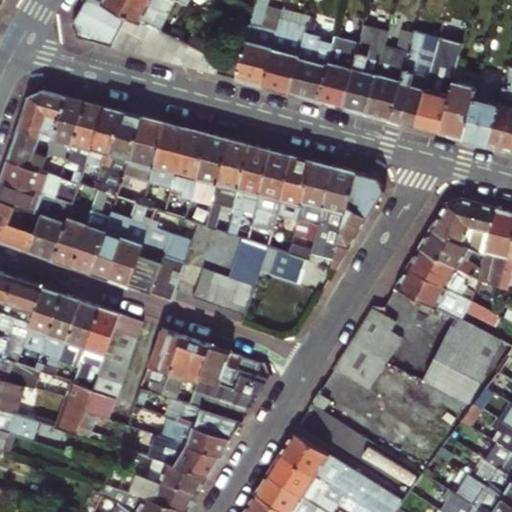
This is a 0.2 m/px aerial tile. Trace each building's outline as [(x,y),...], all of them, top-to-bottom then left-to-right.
[(74,34),(215,71),(218,59),(157,28),(105,2),(100,0),(83,0),(70,22),(74,34)] [(105,0),(105,2),(157,28),(158,25),(171,0),(105,0)] [(252,0),(244,33),(233,75),(264,83),(273,45),(278,28),(263,25),(268,0),(252,0)] [(365,68),(371,43),(378,16),(365,13),(363,19),(341,103),(367,110),(377,71),(365,68)] [(281,16),(278,28),(273,45),(280,46),(287,18),(281,16)] [(340,61),(327,58),(317,97),(341,103),(363,19),(355,17),(349,37),(346,36),(340,61)] [(290,90),(306,27),(307,22),(287,18),(280,46),(273,45),(264,83),(290,90)] [(227,25),(218,59),(215,71),(233,75),(244,33),(227,25)] [(317,97),(327,58),(332,41),(313,36),(314,29),(306,27),(290,90),(317,97)] [(367,110),(390,116),(412,32),(413,29),(406,28),(400,49),(383,45),(377,71),(367,110)] [(412,32),(390,116),(415,122),(427,74),(415,71),(425,35),(412,32)] [(333,34),(332,41),(327,58),(340,61),(346,36),(333,34)] [(431,57),(436,39),(425,35),(415,71),(427,74),(431,57)] [(377,71),(383,45),(371,43),(365,68),(377,71)] [(440,128),(453,78),(458,57),(444,54),(443,60),(439,76),(427,74),(415,122),(440,128)] [(431,57),(427,74),(439,76),(443,60),(431,57)] [(511,65),(508,65),(502,87),(488,141),(511,146),(511,88),(509,87),(511,77),(511,65)] [(463,134),(476,84),(453,78),(440,128),(463,134)] [(477,82),(476,84),(463,134),(488,141),(502,87),(477,82)] [(38,138),(50,142),(66,95),(44,89),(29,95),(19,124),(40,131),(38,138)] [(85,100),(66,95),(50,142),(47,150),(66,156),(85,100)] [(105,105),(85,100),(66,156),(85,162),(105,105)] [(85,162),(79,180),(85,183),(93,162),(101,165),(106,166),(125,110),(105,105),(85,162)] [(118,194),(121,184),(144,115),(125,110),(106,166),(101,165),(97,174),(94,186),(99,188),(106,190),(118,194)] [(144,115),(121,184),(127,185),(131,175),(148,179),(164,120),(144,115)] [(171,185),(187,127),(164,120),(148,179),(171,185)] [(19,124),(9,155),(42,167),(47,150),(50,142),(38,138),(40,131),(19,124)] [(207,132),(187,127),(171,185),(187,189),(182,207),(187,208),(207,132)] [(213,196),(228,137),(207,132),(187,208),(193,210),(198,192),(213,196)] [(212,203),(233,208),(250,143),(228,137),(213,196),(212,203)] [(254,213),(271,148),(250,143),(233,208),(254,213)] [(272,231),(277,213),(292,154),(271,148),(254,213),(251,225),(272,231)] [(298,219),(313,159),(292,154),(277,213),(298,219)] [(2,177),(55,195),(62,174),(42,167),(9,155),(2,177)] [(298,219),(319,224),(334,165),(313,159),(298,219)] [(348,205),(357,171),(334,165),(319,224),(317,232),(312,251),(334,257),(348,205)] [(377,176),(357,171),(348,205),(368,217),(384,191),(377,176)] [(94,186),(97,174),(92,173),(88,184),(94,186)] [(0,197),(28,207),(66,219),(66,217),(72,200),(64,197),(55,195),(2,177),(0,182),(0,197)] [(79,180),(71,178),(64,197),(72,200),(79,180)] [(104,197),(106,190),(99,188),(97,195),(104,197)] [(139,192),(136,201),(142,203),(144,194),(139,192)] [(21,227),(28,207),(0,197),(0,240),(28,250),(35,231),(21,227)] [(445,203),(430,229),(469,248),(476,235),(488,238),(497,208),(460,198),(445,203)] [(129,223),(111,278),(130,285),(146,236),(150,225),(140,222),(146,205),(142,203),(136,201),(129,223)] [(337,268),(368,217),(348,205),(334,257),(332,267),(337,268)] [(52,258),(66,219),(28,207),(21,227),(35,231),(28,250),(52,258)] [(511,211),(497,208),(488,238),(485,252),(496,255),(488,283),(500,287),(502,282),(511,243),(511,211)] [(92,209),(87,224),(73,266),(92,272),(110,217),(111,215),(92,209)] [(227,233),(230,221),(208,214),(206,226),(211,228),(227,233)] [(66,219),(52,258),(73,266),(87,224),(66,217),(66,219)] [(110,217),(92,272),(111,278),(129,223),(110,217)] [(296,226),(317,232),(319,224),(298,219),(296,226)] [(230,221),(227,233),(236,236),(239,224),(230,221)] [(202,252),(211,228),(206,226),(196,223),(190,245),(189,248),(202,252)] [(469,248),(430,229),(419,247),(474,274),(478,266),(464,259),(469,248)] [(150,292),(167,243),(146,236),(130,285),(150,292)] [(169,238),(167,243),(150,292),(173,300),(185,263),(189,248),(190,245),(169,238)] [(244,239),(240,251),(264,259),(268,246),(247,240),(244,239)] [(511,243),(502,282),(511,284),(511,281),(511,243)] [(305,258),(268,246),(264,259),(260,270),(297,281),(305,258)] [(474,274),(419,247),(407,268),(471,301),(477,281),(478,276),(474,274)] [(240,251),(235,264),(259,272),(260,270),(264,259),(240,251)] [(496,255),(485,252),(484,255),(478,276),(477,281),(488,283),(496,255)] [(231,278),(241,281),(255,286),(259,272),(235,264),(231,278)] [(494,312),(471,301),(407,268),(395,287),(455,317),(460,320),(465,312),(495,327),(502,315),(494,312)] [(203,269),(194,297),(206,301),(215,273),(203,269)] [(228,277),(215,273),(206,301),(219,305),(228,277)] [(42,287),(5,274),(0,287),(0,310),(31,321),(42,287)] [(231,309),(241,281),(231,278),(228,277),(219,305),(231,309)] [(231,309),(245,314),(255,286),(241,281),(231,309)] [(63,294),(42,287),(31,321),(29,327),(49,334),(63,294)] [(68,340),(81,300),(63,294),(49,334),(68,340)] [(87,346),(101,307),(81,300),(68,340),(61,360),(72,364),(79,344),(87,346)] [(352,335),(388,358),(400,337),(389,330),(394,321),(370,306),(352,335)] [(502,315),(511,320),(511,313),(495,306),(494,312),(502,315)] [(120,313),(101,307),(87,346),(83,358),(102,365),(104,360),(110,344),(115,329),(120,313)] [(31,321),(0,310),(0,334),(23,343),(29,327),(31,321)] [(120,313),(115,329),(137,337),(143,321),(120,313)] [(471,403),(504,342),(460,320),(455,317),(423,377),(471,403)] [(169,373),(183,334),(161,327),(141,387),(162,394),(164,389),(169,373)] [(132,353),(137,337),(115,329),(110,344),(132,353)] [(0,334),(0,355),(14,361),(17,361),(23,343),(0,334)] [(201,378),(212,345),(183,334),(169,373),(199,383),(201,378)] [(352,335),(333,366),(369,388),(388,358),(352,335)] [(132,353),(110,344),(104,360),(126,368),(132,353)] [(212,345),(201,378),(258,396),(265,384),(255,380),(261,361),(212,345)] [(14,361),(0,355),(0,378),(15,384),(16,384),(21,386),(21,385),(37,390),(44,371),(37,369),(17,361),(14,361)] [(121,384),(126,368),(104,360),(102,365),(99,375),(121,384)] [(121,384),(99,375),(94,389),(94,390),(115,399),(121,384)] [(15,384),(0,378),(0,408),(12,412),(19,391),(14,389),(15,384)] [(258,396),(201,378),(199,383),(194,398),(192,403),(244,420),(258,396)] [(68,398),(89,403),(94,390),(94,389),(78,384),(74,382),(68,398)] [(474,403),(483,410),(495,393),(485,387),(474,403)] [(194,398),(164,389),(162,394),(175,398),(192,403),(194,398)] [(115,399),(94,390),(89,403),(86,412),(100,416),(109,419),(115,399)] [(89,403),(68,398),(58,426),(79,433),(86,412),(89,403)] [(169,417),(170,417),(233,437),(244,420),(192,403),(175,398),(169,417)] [(462,420),(472,426),(483,410),(474,403),(473,404),(462,420)] [(40,421),(12,412),(0,408),(0,428),(19,435),(34,439),(40,421)] [(100,416),(86,412),(79,433),(93,437),(100,416)] [(233,437),(170,417),(164,436),(223,454),(233,437)] [(511,427),(509,425),(499,419),(494,427),(504,433),(511,438),(511,447),(511,450),(511,427)] [(472,426),(462,420),(451,436),(461,442),(472,426)] [(0,450),(13,454),(19,435),(0,428),(0,450)] [(327,454),(292,432),(279,453),(358,502),(373,511),(392,511),(397,505),(323,459),(327,454)] [(511,447),(511,438),(504,433),(498,442),(511,450),(511,447)] [(223,454),(164,436),(157,434),(150,455),(155,457),(160,458),(210,474),(223,454)] [(488,459),(511,473),(511,450),(498,442),(488,459)] [(144,453),(133,450),(126,468),(138,472),(144,453)] [(351,511),(358,502),(279,453),(267,472),(304,495),(310,498),(316,502),(322,493),(335,501),(351,511)] [(470,473),(488,484),(511,499),(511,473),(488,459),(479,454),(467,472),(470,473)] [(210,474),(160,458),(155,457),(149,476),(200,491),(210,474)] [(126,468),(124,477),(145,483),(147,475),(138,472),(126,468)] [(304,495),(267,472),(254,493),(285,511),(301,511),(295,508),(304,495)] [(488,484),(470,473),(465,480),(483,491),(488,484)] [(200,491),(149,476),(147,475),(145,483),(141,494),(189,509),(200,491)] [(511,511),(511,499),(488,484),(483,491),(465,480),(463,484),(455,480),(450,490),(487,511),(511,511)] [(487,511),(450,490),(438,482),(433,490),(448,500),(447,502),(463,511),(487,511)] [(117,500),(122,503),(136,511),(186,511),(189,509),(141,494),(120,488),(106,483),(101,492),(117,500)] [(285,511),(254,493),(242,511),(285,511)] [(322,493),(316,502),(321,506),(330,511),(335,501),(322,493)] [(301,511),(310,498),(304,495),(295,508),(301,511)] [(463,511),(447,502),(442,509),(446,511),(463,511)] [(136,511),(122,503),(116,511),(136,511)]
